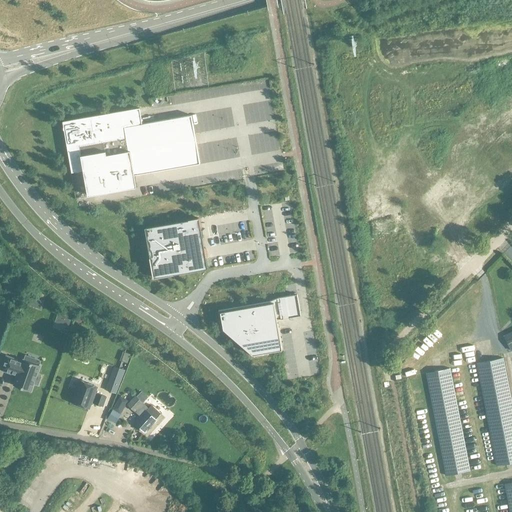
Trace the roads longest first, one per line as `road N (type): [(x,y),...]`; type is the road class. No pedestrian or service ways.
road 1 (secondary): [(0,82),(269,0)]
road 2 (unclassified): [(249,493),(207,466),(0,424)]
road 3 (tertiary): [(181,319),(66,233),(0,150)]
road 4 (tertiary): [(332,511),(277,412),(181,319)]
road 5 (secondary): [(233,0),(0,58)]
road 6 (tertiary): [(170,333),(265,425),(320,511)]
road 7 (tertiary): [(0,191),(35,236),(86,279),(170,333)]
road 8 (residential): [(387,385),(382,353),(511,223)]
